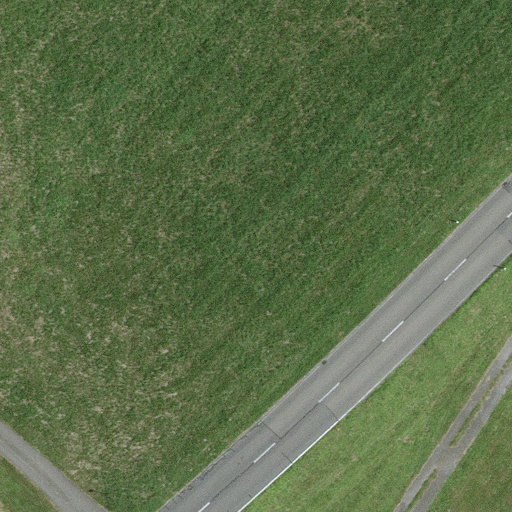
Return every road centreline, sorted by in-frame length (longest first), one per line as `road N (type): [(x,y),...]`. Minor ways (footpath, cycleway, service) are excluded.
road 1 (secondary): [(199,511),(511,211)]
road 2 (track): [(406,511),(511,356)]
